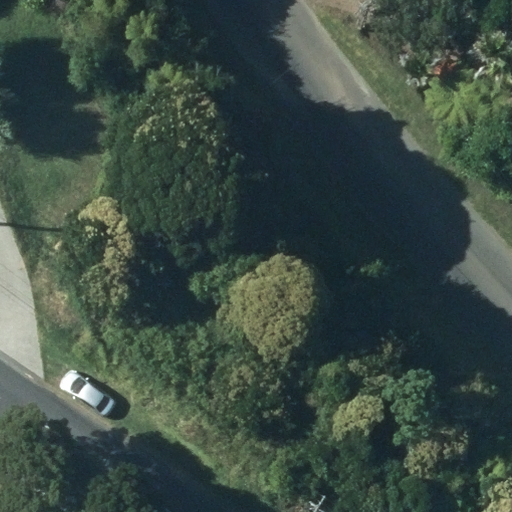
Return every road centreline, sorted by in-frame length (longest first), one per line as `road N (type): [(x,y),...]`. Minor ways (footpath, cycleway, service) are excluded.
road 1 (tertiary): [(511,311),(413,210),(256,0)]
road 2 (tertiary): [(0,393),(171,511)]
